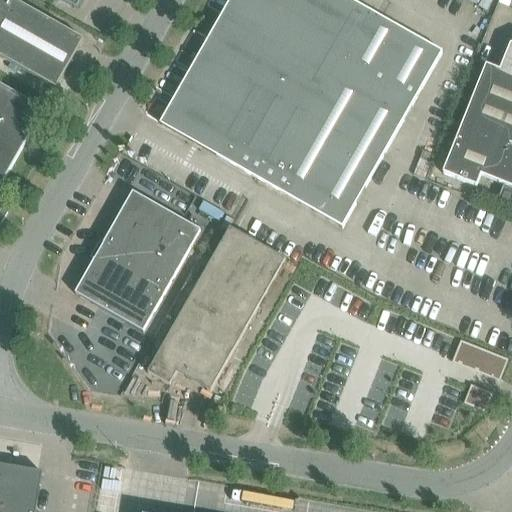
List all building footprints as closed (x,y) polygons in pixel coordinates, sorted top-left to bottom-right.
[(0,0),(0,58),(56,91),(84,42),(8,0),(0,0)] [(58,0),(76,10),(82,0),(58,0)] [(345,0),(233,0),(162,126),(343,230),(443,55),(357,6),(356,6),(345,0)] [(481,178),(511,189),(511,45),(510,46),(500,72),(486,67),(443,175),(477,189),(481,178)] [(0,189),(45,111),(0,85),(0,189)] [(133,194),(76,296),(143,334),(201,233),(133,194)] [(231,230),(148,375),(170,387),(177,375),(211,394),(286,262),(231,230)] [(0,511),(36,511),(42,475),(0,467),(0,511)]
